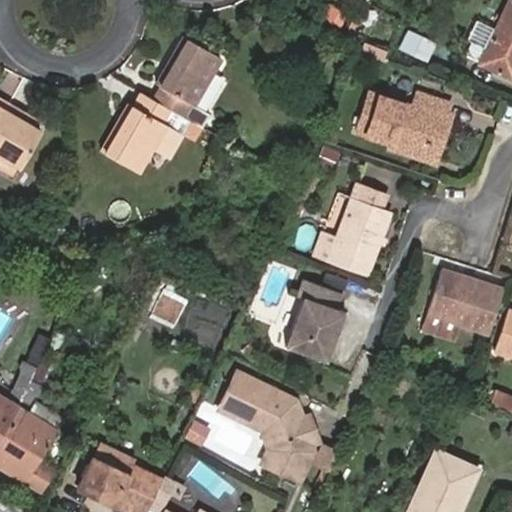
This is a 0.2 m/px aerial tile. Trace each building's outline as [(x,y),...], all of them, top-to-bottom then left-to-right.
[(511,0),(510,0),(480,64),(511,79),(511,0)] [(436,44),(412,30),(403,49),(427,62),(436,44)] [(189,117),(203,125),(210,112),(194,104),(220,56),(184,36),(159,84),(162,86),(155,100),(189,117)] [(369,43),(364,54),(386,62),(391,51),(369,43)] [(434,112),(442,114),(446,100),(418,91),(414,103),(372,90),(359,129),(395,139),(423,147),(434,112)] [(155,100),(142,92),(135,105),(127,102),(102,150),(141,171),(166,123),(182,130),(189,117),(155,100)] [(0,120),(10,103),(0,97),(0,120)] [(10,103),(0,120),(0,155),(19,166),(40,130),(32,125),(21,119),(25,112),(10,103)] [(37,118),(25,112),(21,119),(32,125),(37,118)] [(446,115),(442,114),(434,112),(423,147),(395,139),(393,145),(432,157),(446,115)] [(304,184),(277,242),(283,245),(310,188),(304,184)] [(376,245),(379,236),(388,213),(378,210),(383,195),(355,185),(328,263),(365,276),(376,245)] [(314,257),(328,263),(336,239),(322,234),(314,257)] [(386,238),(379,236),(376,245),(383,247),(386,238)] [(427,310),(429,310),(445,270),(440,269),(427,310)] [(445,270),(429,310),(488,330),(501,289),(445,270)] [(326,273),(323,282),(343,290),(346,281),(326,273)] [(305,298),(285,347),(326,363),(345,312),(336,308),(342,294),(302,278),(297,295),(305,298)] [(187,299),(164,288),(152,315),(174,326),(187,299)] [(511,309),(506,307),(493,347),(511,353),(511,309)] [(8,399),(16,404),(33,370),(23,365),(8,399)] [(294,406),(301,404),(299,399),(274,387),(270,394),(259,388),(262,382),(237,370),(219,409),(262,429),(270,446),(264,459),(302,477),(315,450),(313,441),(321,438),(312,412),(304,414),(298,416),(294,406)] [(0,436),(16,404),(8,399),(0,394),(0,436)] [(495,435),(505,439),(511,424),(511,411),(490,402),(486,412),(502,419),(495,435)] [(16,404),(0,436),(0,463),(41,489),(54,468),(40,457),(56,429),(16,404)] [(304,414),(301,404),(294,406),(298,416),(304,414)] [(203,444),(212,427),(194,418),(185,435),(203,444)] [(314,462),(330,467),(337,448),(321,443),(314,462)] [(456,458),(437,450),(409,511),(455,511),(474,473),(454,463),(456,458)] [(141,462),(137,472),(135,476),(98,459),(86,485),(139,511),(152,511),(155,506),(165,485),(168,479),(170,475),(141,462)] [(187,489),(168,479),(165,485),(155,506),(164,510),(173,493),(182,497),(187,489)]
